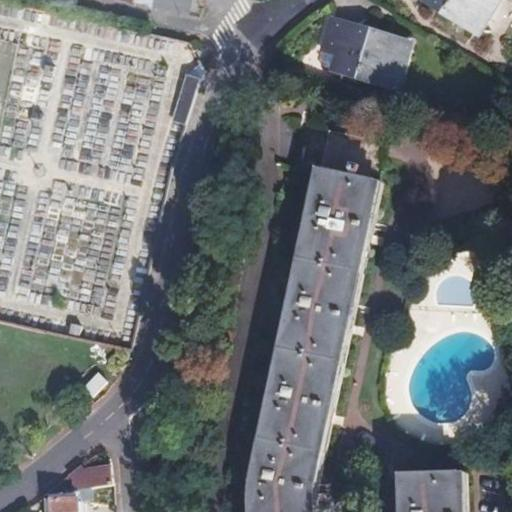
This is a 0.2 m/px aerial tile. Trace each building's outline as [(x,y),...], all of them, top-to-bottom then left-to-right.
[(117,0),(180,13),(181,0),(117,0)] [(427,0),(427,2),(473,30),(491,0),(427,0)] [(394,86),(407,40),(329,19),(321,51),(325,52),(322,64),(327,73),(341,77),(343,73),(394,86)] [(185,122),(199,79),(202,72),(198,65),(186,75),(173,118),(185,122)] [(430,158),(430,202),(469,202),(468,158),(430,158)] [(344,511),(345,504),(412,192),(343,174),(271,494),(271,511),(344,511)] [(111,485),(110,467),(82,471),(73,480),(74,490),(111,485)] [(472,511),(472,477),(402,478),(403,511),(472,511)] [(77,511),(78,503),(54,502),(53,511),(77,511)]
